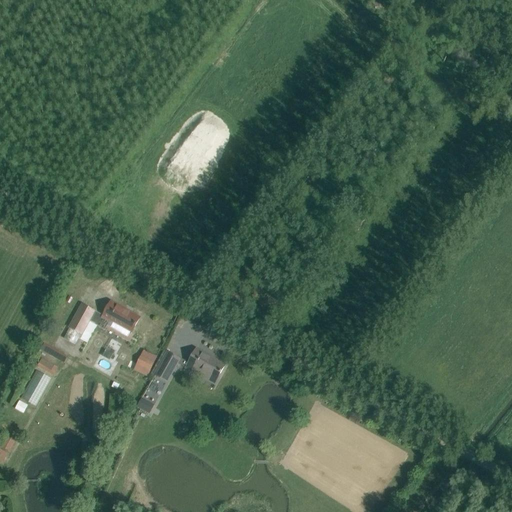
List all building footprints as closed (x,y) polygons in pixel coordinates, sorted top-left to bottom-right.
[(111,302),(102,318),(110,322),(111,320),(132,332),(140,317),(111,302)] [(70,328),(81,334),(82,335),(95,311),(84,305),(82,304),(69,328),(70,328)] [(43,351),(64,362),(68,356),(47,344),(43,351)] [(105,347),(102,355),(109,358),(113,350),(105,347)] [(197,349),(188,365),(195,369),(196,368),(217,379),(225,365),(197,349)] [(137,363),(134,370),(147,376),(150,370),(156,357),(143,350),(137,363)] [(155,375),(167,381),(180,359),(168,352),(155,375)] [(42,358),(39,363),(55,372),(58,367),(42,358)] [(37,371),(22,399),(34,406),(36,407),(51,378),(49,378),(37,371)] [(142,398),(137,407),(150,414),(155,405),(142,398)] [(20,401),(16,409),(22,412),(26,404),(20,401)] [(0,426),(0,430),(6,434),(11,426),(3,421),(0,426)] [(3,448),(10,452),(14,444),(7,440),(3,448)] [(0,461),(3,463),(8,453),(0,449),(0,461)]
